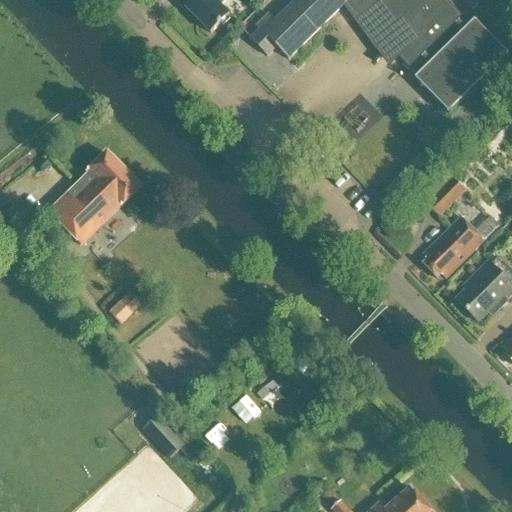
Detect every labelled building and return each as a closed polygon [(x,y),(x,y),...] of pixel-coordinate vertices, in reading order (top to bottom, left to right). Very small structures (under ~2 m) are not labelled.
[(228,0),(197,0),(186,11),(212,36),(230,18),(220,8),(228,0)] [(289,62),(345,7),(382,57),(375,63),(378,65),(385,58),(391,64),(397,58),(419,80),(416,82),(449,116),(509,58),(476,24),(471,28),(444,0),(301,0),(277,24),(270,17),(257,30),(260,33),(251,42),(268,59),(277,50),(289,62)] [(480,7),(472,0),(468,0),(465,4),(474,13),(480,7)] [(80,248),(98,230),(120,209),(120,208),(139,190),(105,156),(86,174),(88,177),(48,216),(80,248)] [(445,175),(418,199),(439,221),(465,195),(445,175)] [(6,227),(21,242),(39,225),(24,209),(22,211),(17,205),(3,218),(8,224),(6,227)] [(485,244),(462,221),(423,259),(428,263),(424,267),(438,281),(442,277),(446,282),(485,244)] [(493,319),(511,299),(511,287),(489,265),(463,290),(466,293),(457,303),(478,326),(489,315),(493,319)] [(127,293),(106,313),(118,327),(139,305),(127,293)] [(511,340),(502,350),(508,355),(505,357),(511,364),(511,340)] [(324,388),(309,401),(318,411),(333,398),(324,388)] [(179,430),(173,435),(176,439),(185,449),(180,453),(189,462),(199,452),(179,430)] [(430,511),(412,491),(387,511),(385,511),(380,507),(374,511),(349,511),(342,504),(332,511),(430,511)]
